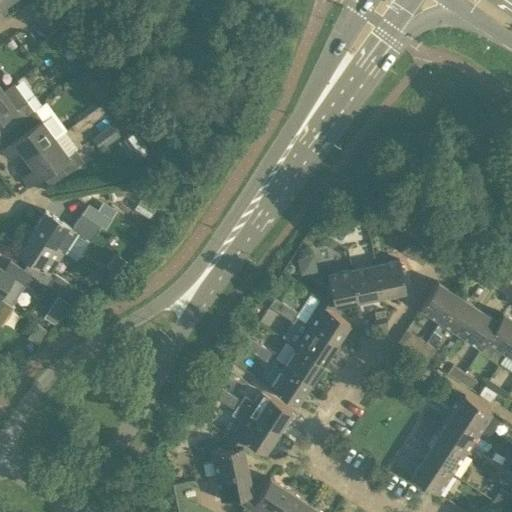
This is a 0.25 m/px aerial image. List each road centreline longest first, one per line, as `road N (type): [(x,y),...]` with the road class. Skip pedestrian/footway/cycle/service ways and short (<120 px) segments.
road 1 (residential): [(392,511),(303,451),(366,351),(386,347),(444,254)]
road 2 (tertiary): [(77,509),(184,324),(195,276)]
road 3 (tertiary): [(195,276),(345,64)]
road 4 (tertiary): [(195,276),(63,358),(0,438)]
